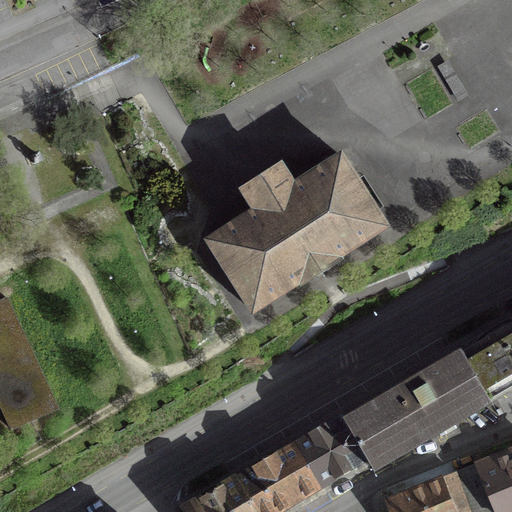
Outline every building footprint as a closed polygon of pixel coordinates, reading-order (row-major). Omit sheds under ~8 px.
[(299,283),(301,286),(320,274),(339,262),(337,259),(385,229),(339,158),(291,189),(279,168),(261,179),(242,192),(254,212),(206,243),(251,313),(299,283)] [(5,300),(0,302),(0,410),(10,432),(57,410),(5,300)] [(345,471),(365,460),(369,465),(511,385),(511,322),(416,378),(184,510),(185,511),(275,511),(297,499),(345,471)] [(456,474),(469,511),(511,511),(511,449),(456,473),(456,474)] [(469,511),(456,474),(385,503),(389,511),(469,511)]
